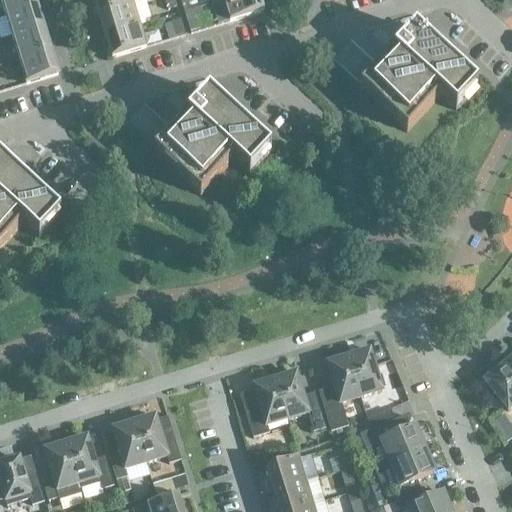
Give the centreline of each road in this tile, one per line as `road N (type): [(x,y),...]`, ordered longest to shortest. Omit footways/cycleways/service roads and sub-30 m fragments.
road 1 (residential): [(213,373),(406,310),(436,378)]
road 2 (residential): [(0,438),(213,373)]
road 3 (residential): [(31,124),(242,59)]
road 4 (residential): [(242,59),(434,0)]
road 5 (residential): [(436,378),(492,511)]
road 6 (residential): [(253,511),(213,373)]
